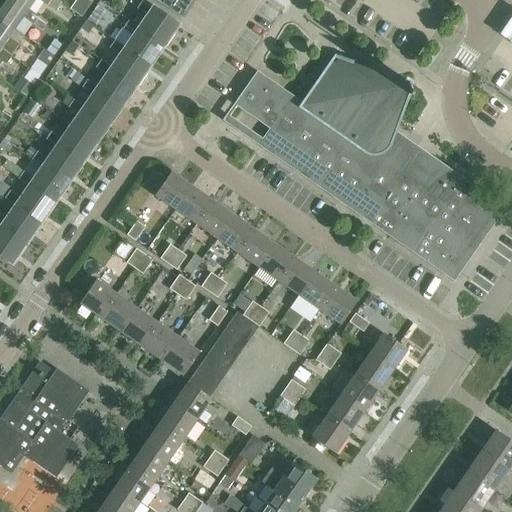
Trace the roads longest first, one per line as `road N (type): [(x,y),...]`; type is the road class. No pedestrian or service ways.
road 1 (unclassified): [(464,343),(159,130)]
road 2 (unclassified): [(0,367),(159,130)]
road 3 (unclassified): [(349,511),(464,343)]
road 4 (tertiary): [(511,177),(468,139),(455,113),(463,58),(493,14)]
road 5 (unclassified): [(159,130),(249,0)]
